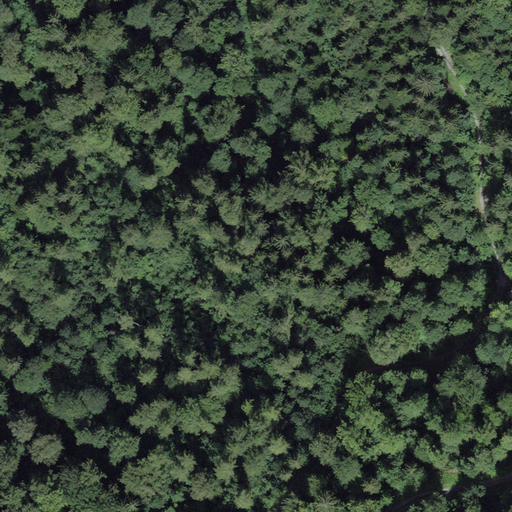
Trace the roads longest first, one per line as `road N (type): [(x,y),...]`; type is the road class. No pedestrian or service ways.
road 1 (track): [(428,0),(430,30),(479,131),(484,210),(502,279),(469,342),(454,354),(353,377),(323,448),(276,511)]
road 2 (track): [(393,511),(422,493),(511,473)]
